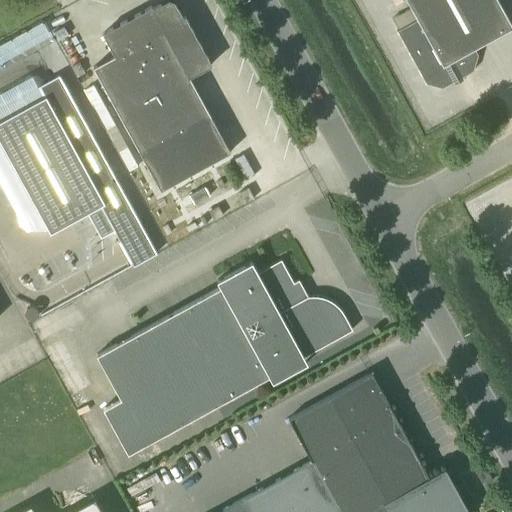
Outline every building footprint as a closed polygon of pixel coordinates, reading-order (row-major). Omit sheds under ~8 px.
[(153,7),(152,6),(103,33),(115,55),(93,67),(141,154),(211,116),(190,77),(212,64),(185,15),(183,16),(178,7),(178,8),(174,1),(171,0),(167,0),(162,3),(161,2),(153,7)] [(397,30),(426,83),(442,88),(474,70),(478,54),(475,47),(511,26),(511,24),(498,0),(407,0),(411,7),(418,19),(400,29),(397,30)] [(411,7),(393,16),(400,29),(418,19),(411,7)] [(0,139),(51,232),(83,214),(97,240),(110,233),(129,268),(152,255),(54,77),(35,88),(40,98),(0,120),(0,139)] [(205,186),(189,195),(195,203),(210,195),(205,186)] [(258,272),(252,261),(217,280),(220,286),(96,354),(121,398),(103,407),(128,453),(271,375),(268,370),(300,352),(303,356),(353,329),(344,314),(338,305),(329,299),(319,295),(308,295),(299,279),(294,282),(281,259),(258,272)] [(0,354),(0,378),(43,359),(33,339),(0,354)] [(445,467),(429,476),(372,372),(289,418),(311,460),(341,511),(467,511),(469,511),(445,467)] [(278,478),(296,511),(341,511),(311,460),(278,478)] [(476,470),(484,485),(493,480),(485,466),(476,470)] [(243,497),(250,511),(296,511),(278,478),(243,497)] [(140,479),(127,487),(131,495),(145,488),(140,479)] [(102,511),(94,497),(66,511),(102,511)] [(250,511),(243,497),(216,511),(250,511)]
